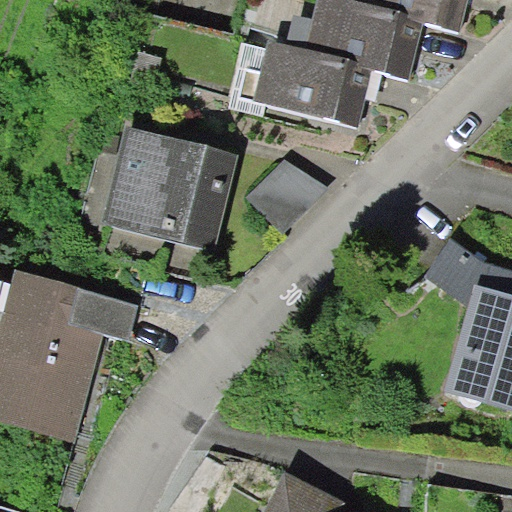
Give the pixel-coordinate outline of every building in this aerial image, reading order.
[(360,0),(316,0),(312,18),(293,13),(285,42),(359,60),(357,66),(372,69),(410,79),(424,22),(411,19),(413,13),(360,0)] [(360,0),(413,13),(411,19),(424,22),(460,31),(467,0),(360,0)] [(241,37),(149,12),(131,80),(153,86),(156,77),(225,95),(241,37)] [(285,42),(268,38),(252,101),(357,127),(372,69),(357,66),(359,60),(285,42)] [(240,154),(126,126),(102,224),(215,252),(240,154)] [(330,188),(285,158),(247,196),(283,233),(330,188)] [(511,271),(487,264),(451,237),(425,274),(468,306),(474,287),(511,297),(511,271)] [(79,285),(17,268),(0,328),(0,420),(75,441),(105,334),(69,324),(79,288),(79,285)] [(511,297),(474,287),(468,306),(445,388),(511,406),(511,297)] [(79,288),(69,324),(105,334),(129,341),(139,306),(79,288)] [(339,511),(346,504),(284,471),(263,511),(339,511)]
